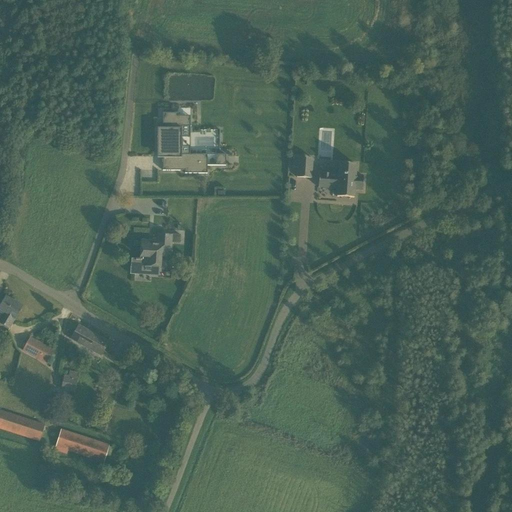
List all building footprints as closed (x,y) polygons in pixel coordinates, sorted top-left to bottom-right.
[(181,173),(203,174),(203,166),(203,154),(181,154),(181,126),(190,126),(190,116),(178,116),(178,113),(163,113),(163,128),(157,128),(157,138),(159,138),(159,157),(163,157),(175,157),(175,171),(181,171),(181,173)] [(216,154),(216,166),(225,166),(225,154),(216,154)] [(311,178),(312,167),(307,167),(308,158),(295,157),(294,167),(297,167),(296,178),(311,178)] [(337,197),(342,197),(354,198),(354,190),(362,191),(363,176),(355,176),(356,165),(339,163),(338,174),(319,173),(318,188),(337,189),(337,197)] [(250,205),(219,206),(219,222),(250,222),(250,205)] [(171,249),(171,242),(172,235),(158,234),(157,239),(152,239),(152,245),(148,245),(148,244),(141,243),(141,241),(140,259),(131,259),(131,274),(135,275),(135,274),(143,274),(144,267),(160,268),(161,257),(165,257),(165,249),(171,249)] [(172,234),(172,235),(171,242),(179,243),(180,235),(172,234)] [(216,252),(207,259),(226,268),(228,267),(233,273),(247,261),(230,240),(227,242),(224,238),(212,247),(216,252)] [(6,297),(0,306),(0,310),(4,313),(0,319),(0,323),(9,329),(14,319),(15,319),(22,306),(6,297)] [(101,356),(108,342),(78,326),(71,339),(101,356)] [(22,351),(47,364),(54,351),(30,337),(22,351)] [(69,371),(68,377),(64,376),(61,389),(74,392),(77,379),(78,373),(69,371)] [(0,411),(0,428),(39,441),(44,426),(0,411)] [(64,453),(65,449),(104,461),(109,446),(60,431),(56,446),(54,450),(64,453)]
